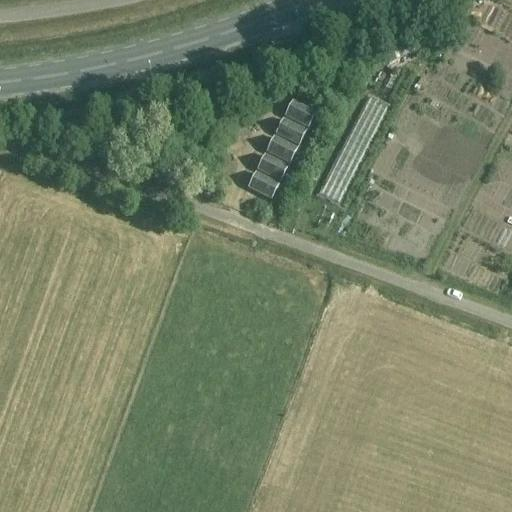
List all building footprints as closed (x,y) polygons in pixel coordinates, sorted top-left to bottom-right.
[(381,49),(389,66),(421,50),(413,33),(381,49)] [(468,83),(438,68),(430,83),(460,99),(468,83)] [(479,182),(504,100),(471,90),(458,132),(448,130),(451,119),(400,104),(376,183),(438,202),(432,219),(441,222),(455,175),(479,182)] [(315,114),(292,103),(284,118),(307,130),(315,114)] [(307,132),(283,121),(275,137),(299,148),(307,132)] [(297,150),(274,138),(266,154),(289,166),(297,150)] [(288,168),(265,156),(257,172),(280,184),(288,168)] [(279,186),(256,174),(248,191),(271,202),(279,186)]
